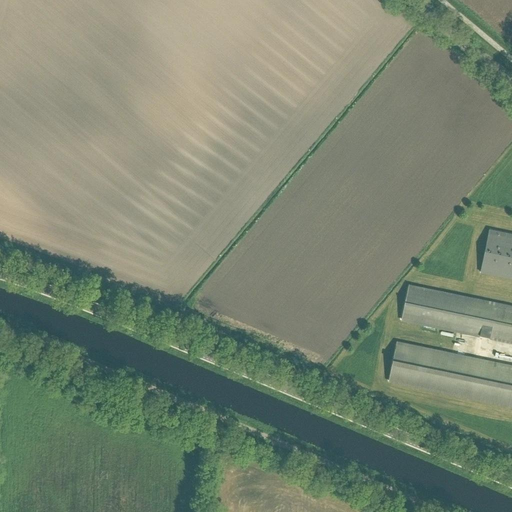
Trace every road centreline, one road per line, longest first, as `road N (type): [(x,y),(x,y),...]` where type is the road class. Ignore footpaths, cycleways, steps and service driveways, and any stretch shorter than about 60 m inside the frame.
road 1 (tertiary): [(511,481),(0,272)]
road 2 (unclassified): [(0,326),(443,511)]
road 3 (tertiary): [(511,84),(412,0)]
